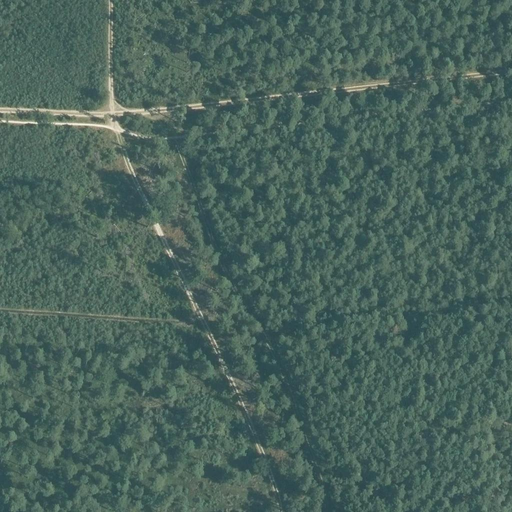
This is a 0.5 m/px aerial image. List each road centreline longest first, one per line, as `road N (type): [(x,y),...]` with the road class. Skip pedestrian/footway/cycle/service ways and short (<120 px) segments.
road 1 (track): [(148,112),(172,139),(286,378),(320,511)]
road 2 (track): [(276,511),(111,114)]
road 3 (track): [(148,112),(511,72)]
